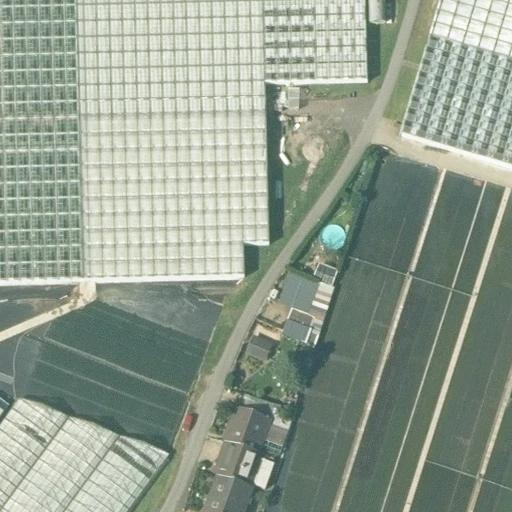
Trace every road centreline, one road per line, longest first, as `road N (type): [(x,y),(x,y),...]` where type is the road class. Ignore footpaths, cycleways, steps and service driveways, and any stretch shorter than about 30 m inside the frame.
road 1 (residential): [(173,511),(224,370),(262,293),(390,95),(418,0)]
road 2 (track): [(368,134),(511,179)]
